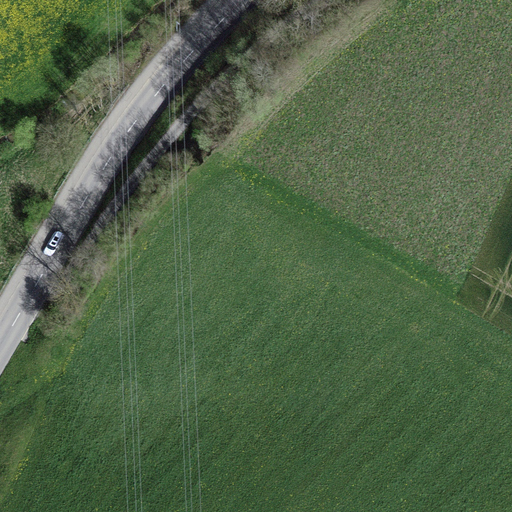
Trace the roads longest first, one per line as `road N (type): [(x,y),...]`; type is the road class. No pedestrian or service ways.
road 1 (secondary): [(241,0),(128,129),(0,346)]
road 2 (track): [(59,244),(80,236),(236,65),(323,0)]
